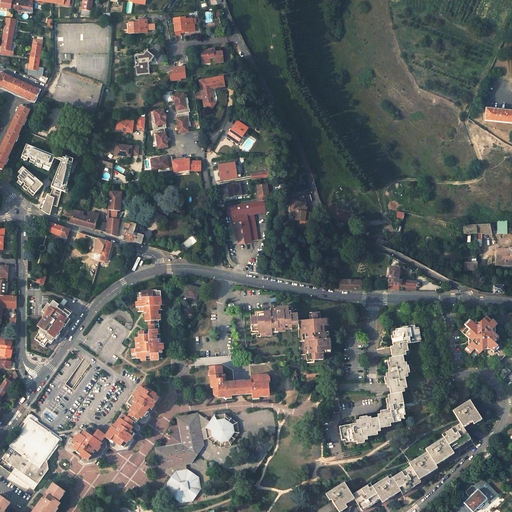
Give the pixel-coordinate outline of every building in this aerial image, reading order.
[(0,0),(0,7),(13,9),(14,5),(12,5),(13,0),(10,0),(0,0)] [(31,3),(13,0),(12,5),(14,5),(13,9),(30,12),(31,3)] [(83,0),(81,14),(90,16),(92,0),(83,0)] [(205,0),(204,0),(198,2),(200,9),(208,7),(205,0)] [(185,17),(173,18),(175,35),(180,35),(180,32),(180,30),(181,30),(181,29),(183,29),(183,32),(189,31),(189,29),(194,29),(194,24),(192,24),(191,19),(191,18),(185,18),(185,17)] [(8,38),(12,38),(14,26),(15,19),(6,18),(3,36),(8,36),(8,38)] [(135,22),(128,22),(128,24),(128,33),(139,33),(139,30),(147,30),(147,24),(146,19),(138,20),(138,22),(138,24),(135,24),(135,22)] [(3,36),(1,54),(9,55),(10,51),(12,38),(8,38),(8,36),(3,36)] [(35,58),(39,58),(42,40),(37,39),(33,39),(30,58),(35,59),(35,58)] [(210,58),(214,58),(215,63),(223,62),(222,51),(215,52),(212,52),(212,49),(207,49),(207,51),(201,51),(202,61),(211,60),(210,58)] [(139,64),(139,68),(138,68),(136,68),(136,69),(136,75),(138,75),(140,74),(141,78),(148,77),(151,79),(156,72),(150,68),(148,68),(148,66),(147,62),(153,56),(146,50),(143,55),(138,55),(137,55),(138,64),(139,64)] [(30,58),(28,74),(37,76),(38,68),(39,58),(35,58),(35,59),(30,58)] [(183,65),(173,67),(169,75),(170,82),(180,81),(180,78),(185,78),(183,65)] [(39,90),(1,73),(0,75),(0,85),(34,101),(37,102),(43,90),(39,88),(39,90)] [(205,83),(200,84),(201,91),(199,91),(200,98),(202,97),(203,105),(206,104),(208,106),(210,103),(209,96),(212,96),(211,88),(224,85),(222,75),(209,77),(210,81),(205,82),(205,83)] [(183,94),(172,96),(173,101),(175,101),(176,110),(177,114),(188,112),(189,112),(189,108),(188,108),(187,103),(185,103),(184,99),(183,94)] [(0,169),(2,170),(30,111),(20,106),(0,149),(0,169)] [(162,109),(153,111),(154,120),(152,121),(153,130),(164,128),(165,128),(165,124),(164,119),(165,119),(164,114),(163,114),(162,109)] [(511,111),(508,111),(486,109),(484,121),(511,123),(511,111)] [(188,112),(176,114),(176,118),(177,123),(176,123),(177,128),(178,128),(178,133),(188,132),(187,127),(187,122),(189,121),(188,117),(189,116),(188,112)] [(137,122),(118,120),(117,131),(122,131),(127,132),(132,132),(133,130),(144,131),(145,118),(137,117),(137,122)] [(237,121),(227,136),(237,142),(247,128),(237,121)] [(153,130),(151,130),(152,134),(153,134),(154,139),(156,139),(157,143),(158,148),(168,147),(167,142),(166,137),(165,132),(164,128),(153,130)] [(31,159),(30,160),(35,162),(36,160),(37,161),(36,163),(42,166),(43,163),(44,164),(44,166),(50,168),(54,158),(35,150),(36,148),(27,144),(22,156),(28,158),(31,159)] [(115,144),(114,155),(130,157),(131,155),(138,156),(139,147),(132,146),(115,144)] [(62,161),(62,159),(36,148),(35,150),(54,158),(62,161)] [(61,191),(65,192),(73,159),(66,156),(65,157),(57,178),(55,177),(51,186),(53,187),(49,196),(48,195),(41,210),(47,214),(48,214),(50,215),(53,205),(57,206),(61,191)] [(156,158),(150,159),(152,170),(158,169),(163,168),(163,171),(169,170),(173,170),(172,160),(171,157),(167,157),(167,156),(162,157),(156,158)] [(57,178),(65,157),(63,157),(62,159),(62,161),(55,177),(57,178)] [(184,170),(189,170),(200,170),(200,169),(200,163),(200,161),(189,161),(189,159),(183,159),(180,158),(172,160),(173,170),(174,173),(184,172),(184,170)] [(109,163),(96,159),(95,161),(102,163),(102,165),(103,165),(108,167),(109,165),(109,163)] [(34,179),(35,178),(23,167),(18,172),(20,174),(24,170),(34,179)] [(235,167),(219,169),(221,178),(228,177),(228,178),(237,177),(235,167)] [(18,178),(20,179),(19,180),(22,183),(23,182),(25,184),(24,185),(28,189),(29,188),(30,189),(35,194),(43,184),(35,178),(34,179),(24,170),(20,174),(18,178)] [(250,173),(251,180),(264,177),(263,171),(250,173)] [(229,197),(241,195),(239,182),(227,184),(229,197)] [(257,193),(258,197),(256,197),(257,202),(263,201),(267,200),(266,195),(268,195),(266,184),(256,185),(257,193)] [(114,192),(110,191),(109,209),(108,216),(108,218),(116,219),(117,211),(120,211),(121,192),(117,192),(117,190),(114,190),(114,192)] [(257,202),(226,207),(228,216),(233,216),(234,227),(236,236),(237,244),(251,241),(251,240),(258,240),(253,212),(265,210),(263,201),(257,202)] [(306,208),(304,208),(305,203),(291,201),(290,211),(293,216),(296,216),(297,210),(306,211),(306,208)] [(309,212),(306,211),(297,210),(296,216),(295,219),(304,221),(304,225),(308,225),(311,222),(309,217),(309,212)] [(84,226),(87,217),(83,216),(83,214),(73,211),(70,222),(80,225),(84,226)] [(87,217),(84,226),(94,229),(99,214),(88,211),(87,217)] [(119,219),(116,219),(108,218),(108,224),(107,233),(107,234),(117,237),(119,219)] [(108,224),(101,221),(99,231),(107,233),(108,224)] [(137,224),(127,221),(125,226),(129,228),(128,231),(125,230),(123,239),(141,244),(144,236),(136,233),(138,228),(136,227),(137,224)] [(63,227),(50,222),(47,231),(57,234),(56,238),(55,243),(58,243),(60,238),(63,227)] [(506,222),(498,223),(498,233),(506,233),(506,222)] [(494,224),(463,225),(464,234),(476,233),(492,234),(491,230),(494,230),(494,224)] [(70,229),(63,227),(60,238),(65,240),(66,239),(70,229)] [(105,241),(98,238),(94,252),(93,257),(100,259),(105,241)] [(387,242),(378,238),(375,244),(385,248),(387,242)] [(112,243),(105,241),(100,259),(99,261),(104,263),(105,261),(107,261),(112,243)] [(508,249),(495,250),(495,265),(511,265),(511,247),(508,248),(508,249)] [(9,267),(1,266),(0,275),(0,280),(5,280),(5,281),(7,281),(9,267)] [(400,267),(390,266),(388,286),(390,286),(390,287),(392,287),(392,286),(401,285),(405,286),(404,288),(407,288),(407,291),(416,291),(416,286),(417,287),(418,287),(419,287),(420,287),(420,286),(420,285),(420,284),(419,283),(418,283),(417,282),(402,280),(398,280),(400,267)] [(40,275),(37,282),(44,285),(46,277),(40,275)] [(360,281),(340,281),(340,289),(360,289),(360,281)] [(194,287),(186,285),(183,295),(196,299),(199,288),(195,287),(194,287)] [(159,359),(162,358),(162,349),(163,349),(163,344),(159,344),(159,340),(157,340),(156,335),(158,335),(157,330),(159,330),(158,320),(160,320),(160,315),(158,315),(158,311),(160,310),(160,306),(164,305),(163,300),(161,300),(160,291),(156,291),(156,290),(141,292),(137,293),(138,302),(135,302),(136,307),(140,307),(140,312),(144,312),(145,322),(148,321),(148,332),(148,335),(144,335),(144,332),(138,332),(138,333),(135,333),(136,349),(131,349),(132,359),(140,358),(140,361),(146,360),(146,357),(150,356),(150,359),(151,359),(151,360),(159,360),(159,359)] [(4,295),(0,294),(0,324),(0,325),(1,315),(2,308),(1,308),(1,307),(15,308),(16,306),(16,296),(11,296),(4,295)] [(64,298),(60,303),(65,307),(69,302),(64,298)] [(47,315),(41,323),(42,324),(40,327),(41,328),(42,329),(40,332),(35,339),(40,343),(45,347),(48,343),(48,342),(49,341),(50,342),(56,334),(57,335),(59,333),(63,327),(62,326),(68,318),(72,312),(71,311),(65,307),(60,303),(59,305),(54,301),(51,305),(49,307),(48,306),(45,310),(46,311),(44,313),(47,315)] [(46,311),(45,310),(48,306),(49,307),(51,305),(48,303),(42,311),(44,313),(46,311)] [(260,337),(272,336),(272,331),(273,330),(275,330),(276,331),(278,331),(278,332),(285,332),(285,328),(286,327),(288,327),(289,328),(294,328),(295,327),(301,326),(301,328),(302,328),(303,334),(306,334),(307,335),(307,337),(306,338),(306,341),(305,341),(305,348),(308,347),(309,348),(309,351),(308,352),(309,357),(310,358),(310,361),(323,360),(322,353),(330,353),(329,339),(326,339),(325,339),(325,337),(325,333),(324,333),(323,330),(322,329),(322,327),(323,326),(328,326),(327,319),(320,320),(319,317),(316,317),(316,313),(309,314),(310,320),(298,321),(297,314),(290,314),(290,307),(276,308),(277,310),(276,311),(270,312),(270,310),(263,310),(263,314),(263,315),(260,315),(259,314),(257,314),(257,317),(250,318),(251,328),(258,328),(258,334),(260,333),(260,337)] [(44,317),(38,326),(40,327),(42,324),(41,323),(47,315),(44,313),(43,316),(44,317)] [(487,346),(494,352),(499,347),(495,344),(499,339),(491,332),(491,330),(497,324),(492,319),(490,321),(485,317),(477,326),(475,326),(469,320),(460,330),(471,341),(471,342),(464,349),(470,354),(474,349),(479,354),(485,346),(487,346)] [(68,318),(62,326),(63,327),(64,328),(70,320),(68,318)] [(414,325),(402,328),(395,329),(396,335),(395,335),(391,336),(393,346),(390,347),(392,358),(403,356),(402,352),(408,351),(406,344),(421,342),(419,329),(415,330),(414,325)] [(0,344),(10,346),(11,346),(12,339),(10,338),(11,334),(0,332),(0,344)] [(56,340),(60,334),(59,333),(57,335),(56,334),(50,342),(49,341),(48,342),(51,344),(55,339),(56,340)] [(0,356),(10,357),(11,358),(12,350),(10,350),(10,346),(0,344),(0,356)] [(0,367),(11,369),(12,362),(10,361),(10,357),(0,356),(0,367)] [(403,356),(392,358),(392,361),(387,362),(389,376),(384,377),(385,385),(388,384),(389,388),(390,394),(401,392),(401,389),(406,388),(406,385),(404,374),(409,373),(408,366),(404,366),(403,356)] [(238,393),(246,393),(246,394),(252,394),(252,396),(256,396),(256,398),(259,397),(268,397),(270,395),(269,383),(268,378),(268,376),(267,375),(252,376),(251,377),(251,381),(239,382),(232,382),(225,383),(225,375),(223,375),(222,367),(221,366),(211,367),(212,371),(209,371),(208,372),(208,375),(210,376),(210,383),(212,383),(213,388),(213,395),(215,396),(217,396),(217,398),(224,397),(228,397),(228,396),(232,395),(238,395),(238,393)] [(11,382),(6,378),(0,387),(0,398),(1,399),(11,382)] [(112,426),(106,435),(98,430),(93,437),(91,436),(84,431),(81,435),(79,433),(77,436),(76,436),(74,439),(71,437),(67,442),(68,448),(73,451),(77,451),(77,452),(81,455),(80,456),(83,458),(81,461),(85,464),(94,462),(99,456),(101,456),(107,447),(106,442),(108,439),(110,441),(111,446),(118,451),(128,449),(134,440),(133,437),(131,435),(133,432),(131,430),(133,428),(137,431),(139,430),(140,428),(140,426),(142,424),(146,423),(150,417),(149,413),(148,413),(150,410),(151,410),(154,406),(153,405),(159,398),(156,396),(156,395),(150,391),(151,389),(152,388),(144,382),(133,397),(132,396),(129,400),(127,403),(132,407),(130,410),(132,411),(129,415),(127,417),(124,415),(122,420),(120,418),(113,427),(112,426)] [(109,454),(129,450),(136,440),(135,437),(138,432),(142,431),(146,426),(152,417),(151,413),(156,407),(156,405),(160,399),(160,396),(151,389),(150,391),(156,395),(158,397),(159,398),(153,405),(154,406),(151,410),(149,413),(150,417),(146,423),(142,424),(140,426),(140,428),(139,430),(137,431),(133,437),(134,440),(128,449),(118,451),(111,446),(110,441),(108,439),(106,442),(107,447),(101,456),(99,456),(94,462),(85,464),(81,461),(78,455),(73,451),(68,448),(67,442),(71,437),(70,436),(68,435),(67,436),(67,437),(68,438),(65,442),(65,444),(66,449),(77,457),(79,462),(85,466),(96,464),(100,458),(102,458),(104,455),(109,454)] [(401,392),(390,394),(391,398),(385,399),(387,406),(386,406),(387,410),(380,411),(381,417),(378,417),(380,428),(390,426),(390,423),(400,421),(399,416),(405,415),(403,408),(404,408),(404,406),(401,392)] [(473,399),(477,406),(481,404),(480,401),(477,397),(473,399)] [(127,414),(127,415),(122,412),(113,425),(111,424),(105,433),(97,428),(91,436),(93,437),(98,430),(106,435),(112,426),(113,427),(120,418),(123,414),(124,415),(127,417),(129,415),(132,411),(130,410),(132,407),(127,403),(129,400),(127,399),(124,404),(130,408),(128,411),(129,412),(127,414)] [(460,423),(461,425),(470,419),(472,423),(480,418),(478,414),(474,408),(469,400),(452,411),(460,423)] [(165,474),(168,476),(171,477),(167,483),(169,494),(175,498),(181,503),(192,501),(201,488),(199,478),(187,469),(186,464),(191,463),(204,445),(203,440),(208,439),(220,447),(231,445),(239,433),(237,422),(225,414),(214,416),(211,420),(210,422),(204,418),(198,413),(177,417),(178,428),(166,446),(155,448),(159,467),(159,469),(165,474)] [(60,439),(46,459),(47,460),(52,453),(63,438),(59,436),(64,435),(67,437),(67,436),(68,435),(65,433),(62,433),(57,434),(39,422),(38,421),(37,418),(33,415),(31,414),(28,414),(23,422),(24,422),(25,423),(29,418),(60,439)] [(360,423),(339,427),(341,437),(345,437),(346,443),(353,441),(352,440),(356,439),(357,444),(364,443),(363,437),(377,435),(376,429),(380,428),(378,417),(367,419),(366,416),(359,417),(360,423)] [(46,459),(60,439),(29,418),(25,423),(9,446),(10,447),(2,459),(32,480),(38,484),(48,469),(47,460),(46,459)] [(460,423),(442,434),(443,437),(451,449),(469,437),(465,431),(461,425),(460,423)] [(425,449),(427,452),(434,463),(452,452),(451,449),(443,437),(425,449)] [(427,452),(409,463),(410,466),(418,477),(436,466),(434,463),(427,452)] [(492,455),(487,460),(495,468),(495,467),(500,463),(492,455)] [(410,466),(392,477),(399,489),(401,492),(419,480),(418,477),(410,466)] [(390,475),(372,486),(379,498),(381,500),(399,489),(392,477),(390,475)] [(482,478),(474,486),(473,486),(471,485),(466,491),(466,493),(469,497),(467,499),(463,503),(472,511),(487,499),(489,502),(497,494),(482,478)] [(34,490),(38,484),(32,480),(28,486),(34,490)] [(336,507),(338,510),(346,505),(344,502),(353,497),(351,494),(344,482),(327,493),(332,501),(336,507)] [(59,502),(64,494),(63,494),(61,492),(63,490),(54,483),(45,496),(53,503),(57,507),(61,503),(59,502)] [(370,483),(351,494),(353,497),(357,503),(361,509),(379,498),(372,486),(370,483)] [(45,496),(33,511),(3,511),(4,511),(11,503),(2,496),(0,497),(0,511),(50,511),(52,511),(53,511),(54,511),(57,508),(57,507),(53,503),(45,496)] [(472,511),(463,503),(459,507),(459,509),(461,511),(472,511)]
